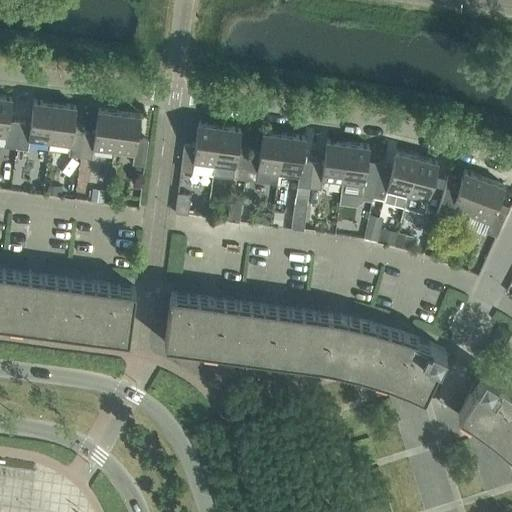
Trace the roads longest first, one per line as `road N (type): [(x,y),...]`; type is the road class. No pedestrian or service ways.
road 1 (residential): [(175,93),(409,129),(511,163)]
road 2 (tertiary): [(208,511),(177,438),(135,395),(0,368)]
road 3 (residential): [(175,93),(0,67)]
road 4 (tertiary): [(0,425),(48,431),(88,448),(138,511)]
